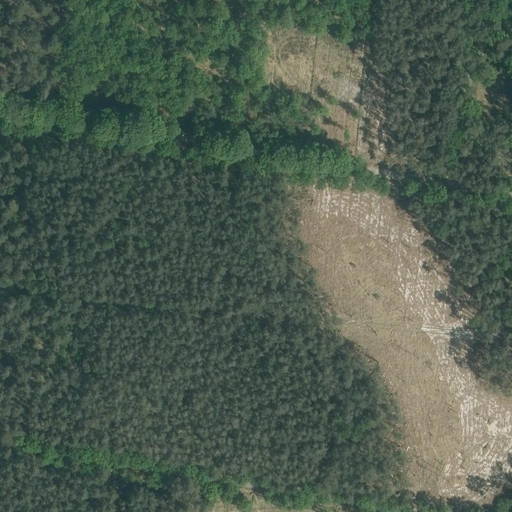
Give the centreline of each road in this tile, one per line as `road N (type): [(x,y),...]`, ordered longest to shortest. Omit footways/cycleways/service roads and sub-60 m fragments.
road 1 (track): [(0,101),(511,193)]
road 2 (track): [(0,424),(497,511)]
